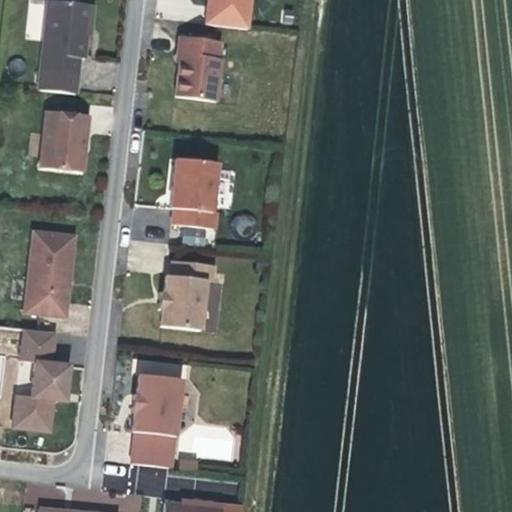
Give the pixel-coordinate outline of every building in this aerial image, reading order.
[(28,0),(24,38),(40,40),(44,0),(28,0)] [(39,70),(77,74),(78,64),(79,59),(84,59),(90,5),(47,0),(39,70)] [(249,0),(206,0),(204,25),(246,30),(249,0)] [(176,54),(180,55),(218,60),(220,42),(178,37),(176,54)] [(218,60),(180,55),(177,73),(174,97),(216,102),(221,60),(218,60)] [(77,74),(39,70),(37,90),(75,94),(77,74)] [(88,116),(45,111),(39,168),(82,173),(85,147),(88,116)] [(169,208),(173,209),(211,213),(216,163),(175,159),(172,181),(169,208)] [(211,213),(173,209),(171,225),(213,230),(215,213),(211,213)] [(74,237),(31,232),(22,314),(65,319),(70,276),(74,237)] [(171,261),(169,277),(205,281),(211,282),(213,266),(171,261)] [(205,281),(169,277),(166,276),(164,293),(160,292),(159,300),(158,309),(162,310),(160,327),(199,331),(205,281)] [(211,285),(206,330),(216,331),(221,286),(211,285)] [(34,363),(50,365),(54,333),(23,330),(20,361),(34,363)] [(68,367),(50,365),(34,363),(30,398),(52,400),(60,401),(61,393),(65,393),(68,367)] [(130,464),(170,469),(180,380),(138,375),(136,395),(134,395),(133,402),(131,413),(133,413),(131,432),(134,433),(130,464)] [(49,432),(52,400),(30,398),(15,396),(12,428),(49,432)] [(179,460),(177,470),(196,472),(197,463),(179,460)] [(174,505),(163,504),(162,511),(220,511),(221,506),(192,502),(191,507),(179,505),(174,505)]
